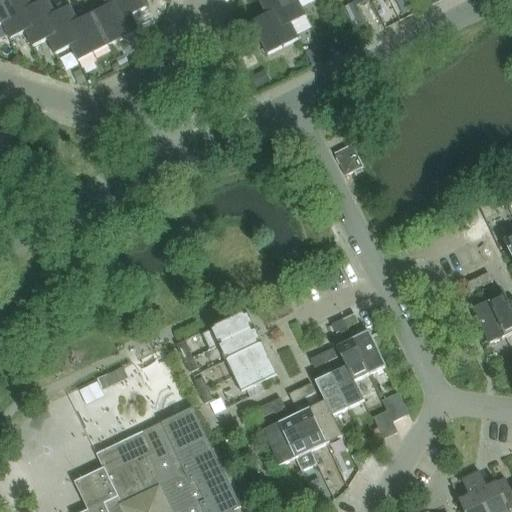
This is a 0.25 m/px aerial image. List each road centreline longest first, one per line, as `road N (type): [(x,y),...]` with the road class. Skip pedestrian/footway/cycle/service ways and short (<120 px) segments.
road 1 (residential): [(437,400),(291,106)]
road 2 (residential): [(291,106),(497,0)]
road 3 (residential): [(0,254),(162,169)]
road 4 (residential): [(162,169),(291,106)]
road 5 (residential): [(0,86),(70,107),(100,110),(129,101)]
road 6 (residential): [(437,400),(373,511)]
road 7 (residential): [(129,101),(180,52),(197,0)]
